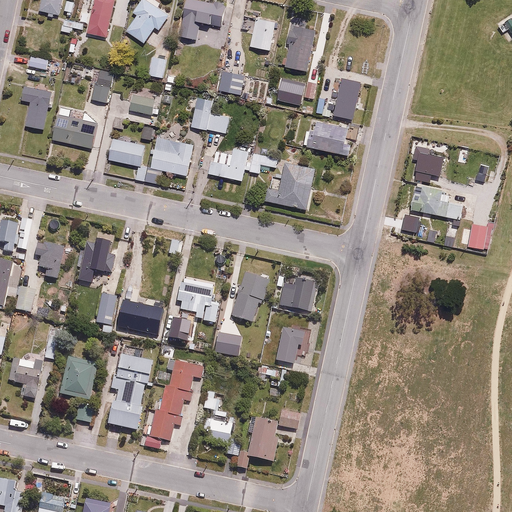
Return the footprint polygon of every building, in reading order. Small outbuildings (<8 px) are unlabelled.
[(60,15),(62,0),(42,0),(40,11),(60,15)] [(77,1),(71,0),(66,0),(64,11),(74,13),(77,1)] [(108,36),(115,0),(94,0),(88,32),(108,36)] [(148,0),(140,0),(133,12),(137,15),(128,31),(146,42),(156,27),(160,30),(170,13),(148,0)] [(224,26),(227,3),(198,0),(182,0),(178,37),(198,39),(200,23),(224,26)] [(511,12),(496,23),(502,32),(508,28),(511,33),(511,12)] [(270,50),(276,21),(257,16),(251,46),(270,50)] [(64,19),(61,32),(71,34),(73,27),(82,29),(83,23),(64,19)] [(315,29),(293,24),(286,66),(307,70),(315,29)] [(331,51),(335,68),(339,67),(342,80),(363,76),(360,62),(367,61),(363,43),(331,51)] [(162,77),(166,55),(151,53),(147,74),(162,77)] [(51,58),(31,55),(29,66),(49,69),(51,58)] [(109,103),(114,72),(98,69),(92,100),(109,103)] [(245,74),(221,70),(217,89),(242,93),(245,74)] [(319,82),(307,80),(304,98),(317,100),(319,82)] [(53,91),(24,85),(20,99),(31,102),(26,124),(45,128),(53,91)] [(155,98),(134,94),(131,109),(152,113),(155,98)] [(209,129),(211,114),(214,98),(197,95),(192,126),(209,129)] [(99,122),(58,114),(52,140),(94,148),(99,122)] [(211,114),(209,129),(227,133),(230,117),(211,114)] [(307,147),(353,155),(355,142),(348,141),(351,125),(312,118),(307,147)] [(152,139),(155,127),(143,124),(140,137),(152,139)] [(145,180),(148,167),(142,166),(146,143),(112,137),(108,159),(138,165),(136,178),(145,180)] [(148,167),(145,180),(160,183),(163,170),(188,175),(194,145),(157,137),(151,167),(148,167)] [(245,169),(250,150),(234,147),(233,153),(215,149),(209,174),(243,181),(245,169)] [(250,150),(245,169),(260,172),(262,163),(276,167),(278,157),(250,150)] [(306,208),(316,169),(287,161),(280,189),(268,186),(265,197),(306,208)] [(474,194),(476,182),(466,180),(464,192),(474,194)] [(442,193),(443,188),(416,183),(412,210),(461,219),(465,197),(442,193)] [(28,250),(32,221),(20,219),(15,249),(28,250)] [(17,223),(0,220),(0,243),(3,243),(2,250),(13,251),(17,223)] [(489,226),(473,223),(469,245),(485,248),(489,226)] [(94,241),(86,239),(81,267),(113,272),(116,254),(110,253),(112,238),(95,235),(94,241)] [(65,243),(37,238),(35,254),(41,255),(39,267),(47,269),(46,276),(59,278),(65,243)] [(163,255),(140,252),(136,280),(147,282),(144,300),(156,302),(163,255)] [(0,303),(4,304),(15,262),(0,258),(0,303)] [(269,280),(245,272),(231,316),(255,324),(269,280)] [(312,312),(316,283),(283,278),(279,307),(312,312)] [(214,287),(180,281),(177,301),(182,301),(181,310),(196,313),(195,319),(216,322),(219,302),(212,301),(214,287)] [(40,289),(21,285),(16,309),(35,313),(40,289)] [(117,295),(102,293),(98,322),(113,324),(117,295)] [(184,320),(171,318),(169,328),(182,330),(184,320)] [(303,345),(305,331),(284,327),(278,361),(294,364),(298,344),(303,345)] [(57,359),(61,331),(49,329),(45,357),(57,359)] [(236,338),(218,334),(215,351),(233,354),(236,338)] [(106,424),(138,431),(143,406),(140,406),(144,384),(147,384),(152,359),(120,353),(106,424)] [(98,359),(67,354),(61,393),(92,398),(98,359)] [(35,368),(36,360),(20,357),(18,365),(14,364),(10,381),(23,384),(20,399),(36,402),(42,370),(35,368)] [(161,409),(155,408),(150,436),(147,435),(145,445),(160,448),(162,439),(171,440),(174,424),(182,426),(184,414),(181,414),(184,399),(190,400),(195,376),(202,378),(204,367),(202,365),(199,363),(196,362),(192,362),(188,364),(171,360),(161,409)] [(281,368),(262,364),(260,374),(279,378),(281,368)] [(223,410),(225,399),(215,397),(216,391),(207,389),(203,407),(213,409),(211,416),(205,415),(202,431),(208,432),(206,439),(228,443),(226,453),(240,456),(241,447),(244,435),(232,433),(236,413),(223,410)] [(91,424),(95,403),(78,400),(75,421),(91,424)] [(301,415),(280,410),(278,420),(277,424),(298,429),(301,415)] [(251,456),(276,461),(281,438),(274,436),(277,424),(278,420),(254,415),(248,448),(241,447),(240,456),(237,466),(248,468),(251,456)] [(0,477),(0,511),(22,511),(25,491),(17,490),(18,480),(0,477)] [(61,511),(64,495),(41,492),(38,511),(61,511)] [(109,511),(111,505),(86,500),(83,511),(109,511)]
